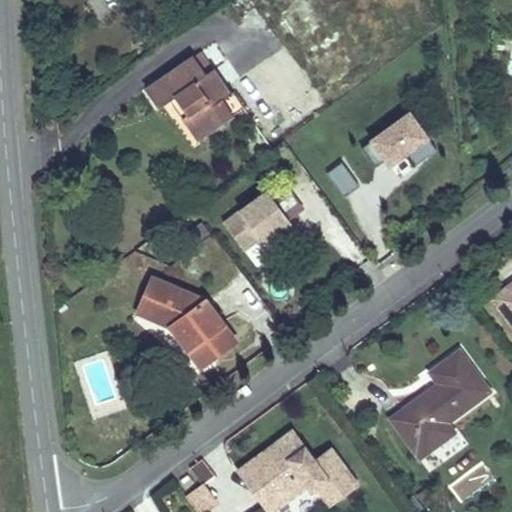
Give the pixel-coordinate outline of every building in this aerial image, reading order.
[(200,150),(237,122),(223,108),(229,103),(210,80),(205,85),(193,68),(149,100),(162,116),(178,105),(189,121),(182,126),(200,150)] [(223,108),(237,122),(248,114),(235,99),(229,103),(223,108)] [(415,104),(370,131),(389,162),(434,135),(415,104)] [(344,158),(326,170),(343,196),(362,184),(344,158)] [(274,184),(222,214),(243,250),(295,220),(274,184)] [(511,278),(489,295),(511,327),(511,278)] [(205,357),(213,368),(239,348),(209,306),(156,286),(142,321),(176,334),(197,362),(205,357)] [(205,374),(213,368),(205,357),(197,362),(205,374)] [(436,403),(431,397),(393,426),(422,467),(435,457),(425,447),(451,428),(492,399),(461,357),(433,379),(441,389),(446,394),(436,403)] [(441,389),(431,397),(436,403),(446,394),(441,389)] [(425,447),(435,457),(459,438),(451,428),(425,447)] [(262,465),(294,508),(313,493),(320,500),(327,493),(338,509),(366,489),(338,454),(321,466),(299,439),(262,465)] [(192,466),(201,483),(215,475),(206,459),(192,466)] [(270,511),(289,511),(294,508),(262,465),(252,473),(272,499),(264,504),(270,511)] [(245,478),(264,504),(272,499),(252,473),(245,478)] [(198,496),(208,511),(223,511),(234,504),(217,481),(198,496)]
